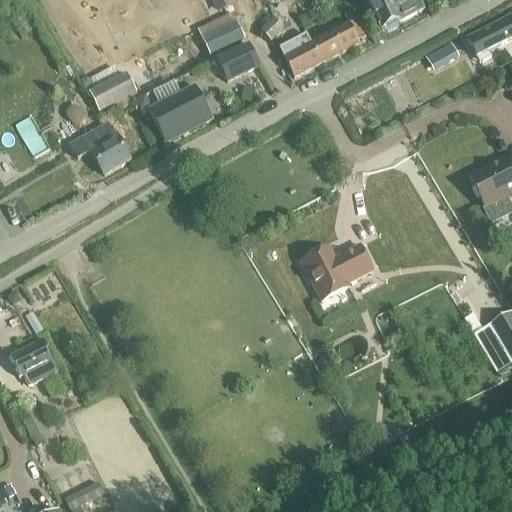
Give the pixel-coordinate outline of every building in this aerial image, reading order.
[(74,0),(79,9),(98,0),(74,0)] [(234,6),(231,0),(211,0),(217,13),(234,6)] [(386,0),(355,0),(365,19),(374,37),(382,33),(383,34),(400,26),(390,6),(386,0)] [(401,0),(402,0),(390,6),(400,26),(424,13),(417,0),(401,0)] [(267,23),(278,33),(291,20),(281,10),(267,23)] [(511,15),(468,41),(480,63),(491,56),(489,53),(511,39),(511,15)] [(197,32),(201,42),(200,42),(209,60),(244,43),(236,25),(231,16),(197,32)] [(311,16),(299,22),(304,32),(316,26),(311,16)] [(348,27),(310,47),(320,67),(358,47),(357,43),(365,39),(356,23),(348,27)] [(320,67),(310,47),(305,38),(278,52),(293,81),(320,67)] [(432,54),(428,57),(436,71),(459,58),(452,44),(447,47),(432,54)] [(216,64),(226,86),(259,70),(248,48),(216,64)] [(84,89),(100,117),(136,97),(126,80),(118,84),(112,73),(84,89)] [(148,115),(164,147),(211,123),(196,89),(176,100),(148,115)] [(65,115),(65,116),(65,117),(65,118),(65,119),(66,120),(67,121),(74,127),(75,127),(76,128),(77,128),(78,129),(79,129),(80,129),(81,128),(82,128),(83,127),(84,127),(85,126),(85,125),(86,125),(86,124),(86,123),(86,122),(87,121),(87,120),(86,120),(86,119),(86,118),(85,117),(85,116),(84,116),(77,110),(76,109),(75,109),(74,108),(73,108),(72,108),(71,108),(70,108),(69,109),(68,109),(68,110),(67,110),(67,111),(66,111),(66,112),(65,113),(65,114),(65,115)] [(69,149),(77,163),(90,155),(103,179),(130,164),(115,139),(113,140),(107,128),(69,149)] [(468,180),(484,210),(509,197),(510,199),(511,198),(511,160),(489,172),(488,170),(468,180)] [(348,291),(346,287),(372,275),(359,250),(334,262),(328,252),(300,266),(321,305),(348,291)] [(16,294),(6,299),(12,308),(21,303),(16,294)] [(490,329),(511,365),(511,316),(490,329)] [(10,361),(20,382),(24,380),(29,389),(57,375),(42,345),(10,361)] [(14,407),(36,449),(50,442),(28,400),(14,407)] [(365,428),(364,439),(380,441),(381,429),(365,428)]
